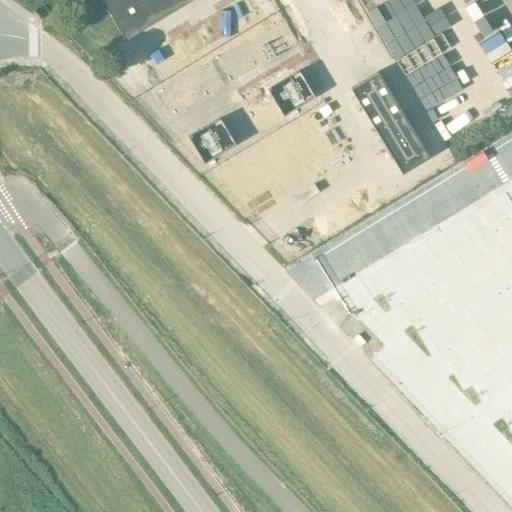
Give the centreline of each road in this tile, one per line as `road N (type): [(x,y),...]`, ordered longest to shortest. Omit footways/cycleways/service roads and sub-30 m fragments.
road 1 (unclassified): [(491,511),(36,40),(0,33)]
road 2 (tertiary): [(202,511),(0,241)]
